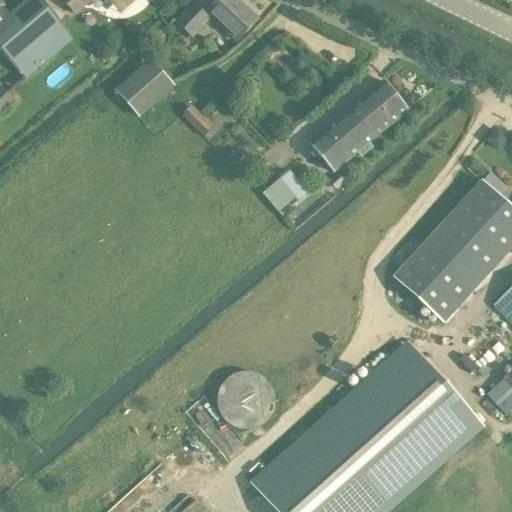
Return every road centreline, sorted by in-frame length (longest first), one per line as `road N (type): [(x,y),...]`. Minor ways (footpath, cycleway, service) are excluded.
road 1 (unclassified): [(511,102),(301,0)]
road 2 (track): [(331,381),(214,492),(232,511)]
